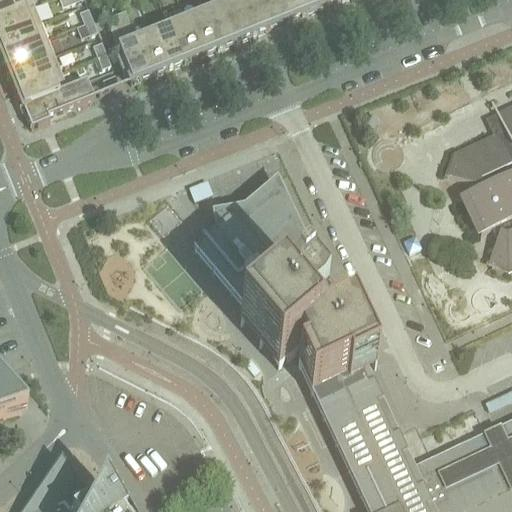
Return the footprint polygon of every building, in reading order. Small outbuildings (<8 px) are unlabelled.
[(10,0),(0,4),(0,23),(34,10),(29,0),(10,0)] [(252,0),(246,0),(235,5),(249,41),(266,34),(252,0)] [(252,0),(266,34),(283,28),(272,0),(252,0)] [(291,0),(272,0),(283,28),(300,21),(291,0)] [(317,14),(311,0),(291,0),(300,21),(317,14)] [(330,0),(311,0),(317,14),(334,7),(330,0)] [(249,41),(235,5),(218,11),(233,48),(249,41)] [(0,42),(41,27),(34,10),(0,23),(0,42)] [(218,11),(201,18),(216,54),(233,48),(218,11)] [(180,13),(164,20),(168,31),(183,68),(199,61),(185,25),(180,13)] [(79,17),(84,29),(92,25),(88,14),(79,17)] [(106,23),(120,59),(137,52),(123,16),(106,23)] [(125,16),(123,16),(137,52),(149,81),(166,74),(151,38),(136,44),(125,16)] [(199,61),(216,54),(201,18),(185,25),(199,61)] [(97,37),(92,25),(84,29),(88,41),(97,37)] [(0,42),(0,56),(2,62),(47,43),(41,27),(0,42)] [(183,68),(168,31),(151,38),(166,74),(183,68)] [(54,60),(47,43),(2,62),(9,78),(54,60)] [(92,51),(97,62),(106,59),(101,47),(92,51)] [(149,81),(137,52),(120,59),(132,88),(149,81)] [(111,71),(106,59),(97,62),(102,74),(111,71)] [(54,60),(9,78),(15,95),(61,77),(54,60)] [(67,92),(61,77),(15,95),(22,112),(54,99),(87,86),(86,85),(67,92)] [(107,98),(120,93),(114,80),(102,85),(107,98)] [(87,86),(54,99),(61,117),(94,103),(87,86)] [(61,117),(54,99),(22,112),(31,135),(51,127),(49,121),(61,117)] [(511,112),(498,119),(497,117),(496,118),(502,131),(491,136),(494,141),(454,160),(447,180),(471,189),(476,198),(464,204),(464,205),(468,203),(483,236),(480,238),(480,239),(492,233),(497,243),(488,268),(508,275),(511,272),(511,112)] [(197,253),(251,317),(280,293),(287,302),(303,288),(325,312),(318,323),(324,331),(352,318),(353,321),(359,317),(358,316),(357,317),(332,287),(328,290),(310,269),(278,200),(241,231),(229,216),(213,219),(221,229),(193,253),(194,255),(197,253)] [(298,370),(298,372),(311,398),(313,397),(347,381),(349,385),(362,379),(377,372),(353,321),(352,318),(324,331),(318,323),(325,312),(303,288),(287,302),(280,293),(251,317),(239,327),(278,373),(299,355),(305,367),(298,370)] [(425,511),(408,475),(408,474),(407,475),(401,462),(407,459),(398,439),(392,442),(376,410),(382,407),(373,387),(367,390),(362,379),(349,385),(347,381),(313,397),(367,511),(425,511)] [(0,422),(27,415),(0,381),(0,422)] [(511,511),(511,425),(499,432),(498,432),(496,433),(498,435),(487,440),(486,438),(484,439),(485,441),(473,447),(472,445),(446,457),(447,459),(435,465),(434,462),(432,463),(433,466),(425,469),(424,467),(408,475),(425,511),(511,511)] [(88,511),(96,507),(95,506),(94,504),(61,464),(51,478),(24,511),(88,511)] [(95,506),(96,507),(88,511),(119,511),(105,489),(99,499),(95,506)]
